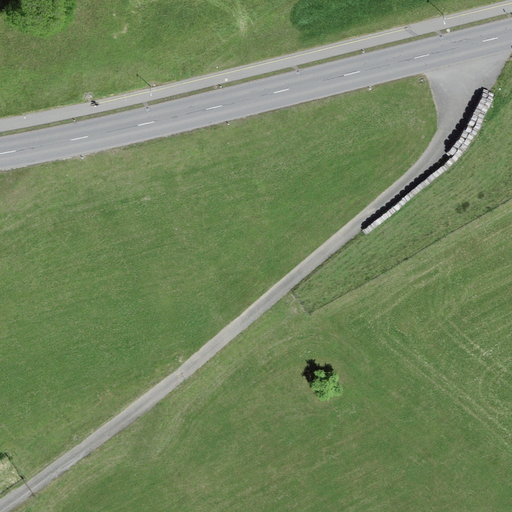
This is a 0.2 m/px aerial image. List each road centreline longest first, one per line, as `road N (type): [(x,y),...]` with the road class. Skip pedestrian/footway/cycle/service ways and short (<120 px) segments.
road 1 (track): [(470,52),(453,145),(194,370),(0,508)]
road 2 (secondary): [(511,41),(0,156)]
